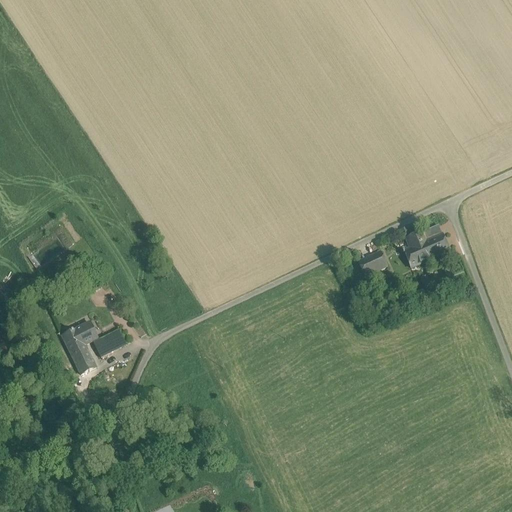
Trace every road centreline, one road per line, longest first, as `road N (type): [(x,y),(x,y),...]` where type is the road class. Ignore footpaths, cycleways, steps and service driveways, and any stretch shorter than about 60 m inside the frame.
road 1 (unclassified): [(129,511),(111,470),(110,444),(144,365),(167,336),(447,204)]
road 2 (unclassified): [(511,362),(447,204)]
